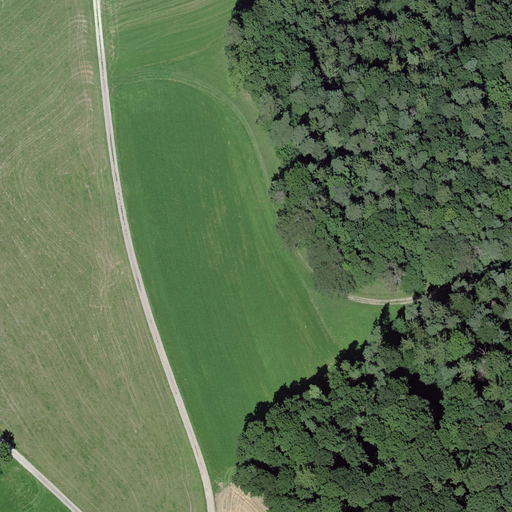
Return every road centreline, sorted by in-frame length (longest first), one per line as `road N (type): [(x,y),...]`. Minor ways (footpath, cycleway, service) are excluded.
road 1 (track): [(105,86),(168,76),(220,95),(243,116),(292,242),(319,278),(347,295),(418,298),(511,273)]
road 2 (track): [(97,0),(121,208),(211,511)]
